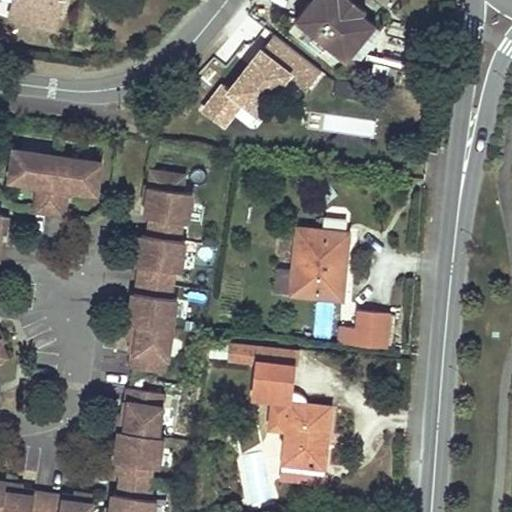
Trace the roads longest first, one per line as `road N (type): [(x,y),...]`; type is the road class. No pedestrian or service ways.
road 1 (secondary): [(435,511),(465,162)]
road 2 (residential): [(228,0),(172,68),(148,80),(92,91),(0,82)]
road 3 (residential): [(88,275),(73,382),(61,402),(45,414),(0,419)]
road 4 (secondary): [(477,0),(465,162)]
road 5 (secondary): [(465,162),(482,98),(511,42)]
